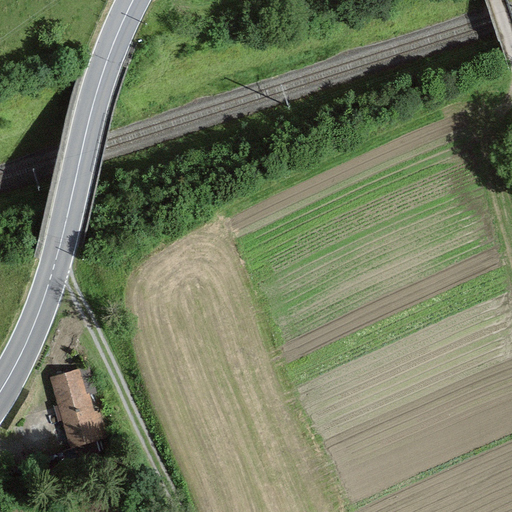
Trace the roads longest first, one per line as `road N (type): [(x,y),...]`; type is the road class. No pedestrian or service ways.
road 1 (secondary): [(0,391),(39,310),(95,96),(133,0)]
road 2 (track): [(55,260),(178,511)]
